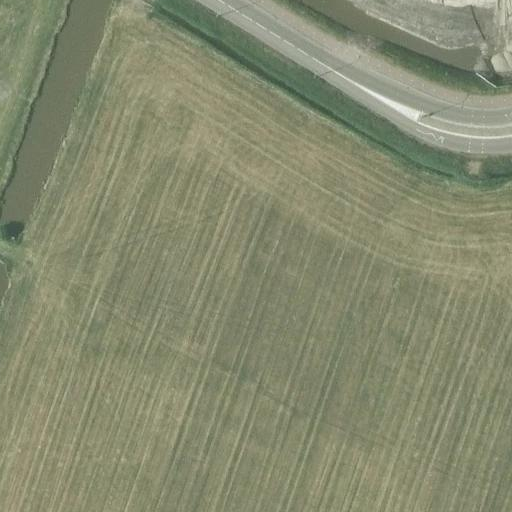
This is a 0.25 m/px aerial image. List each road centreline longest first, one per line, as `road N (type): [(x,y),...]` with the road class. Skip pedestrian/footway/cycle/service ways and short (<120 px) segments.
road 1 (secondary): [(384,99),(219,0)]
road 2 (secondary): [(384,99),(413,129),(438,140),(511,144)]
road 3 (secondary): [(511,116),(478,118),(384,99)]
